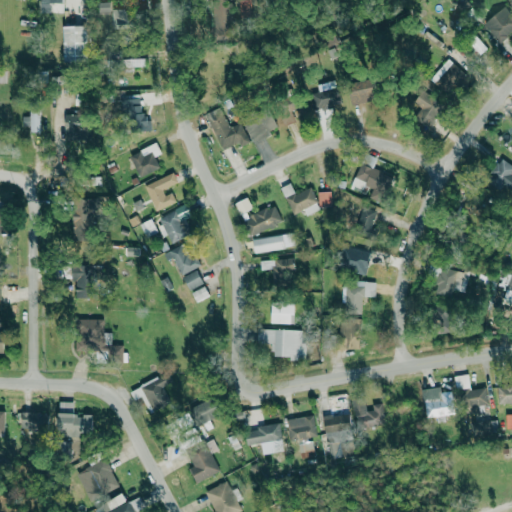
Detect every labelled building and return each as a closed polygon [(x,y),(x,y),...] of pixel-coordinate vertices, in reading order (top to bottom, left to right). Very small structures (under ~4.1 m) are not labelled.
[(109,2),(96,2),(96,12),(109,12),(109,2)] [(483,23),(499,42),(511,31),(511,17),(503,7),(483,23)] [(127,8),(112,9),(113,28),(128,28),(127,8)] [(215,37),(227,36),(225,12),(212,13),(215,37)] [(62,26),(64,61),(87,61),(86,25),(62,26)] [(480,55),(487,48),(477,36),(469,43),(480,55)] [(466,73),(447,58),(429,80),(449,95),(466,73)] [(347,83),(352,104),(379,99),(374,77),(347,83)] [(311,93),(316,111),(342,104),(338,87),(311,93)] [(433,118),(443,102),(422,89),(412,104),(433,118)] [(121,99),(122,119),(130,119),(131,132),(148,130),(146,112),(141,113),(140,98),(121,99)] [(255,108),(256,111),(269,105),(278,123),(267,128),(271,135),(254,143),(240,116),(255,108)] [(219,107),(230,127),(241,121),(251,141),(242,145),(239,141),(224,149),(206,114),(219,107)] [(23,126),(30,126),(30,131),(39,131),(39,109),(29,109),(29,116),(23,116),(23,126)] [(91,114),(65,114),(64,140),(90,141),(91,114)] [(130,155),(140,176),(160,166),(155,156),(161,152),(156,141),(140,149),(140,150),(130,155)] [(394,177),(372,167),(376,158),(366,153),(352,183),(371,192),(368,197),(382,204),(394,177)] [(511,173),(511,174),(511,173),(511,165),(502,158),(488,178),(508,193),(511,186),(511,173)] [(173,171),(178,181),(162,189),(165,195),(171,192),(175,200),(156,209),(144,185),(173,171)] [(60,176),(60,184),(101,184),(101,176),(60,176)] [(317,204),(311,187),(294,193),(291,183),(281,186),(291,213),(317,204)] [(319,207),(332,206),(330,191),(318,192),(319,207)] [(73,197),(73,239),(92,239),(92,212),(98,212),(98,197),(73,197)] [(186,202),(192,213),(184,217),(192,231),(172,242),(158,217),(186,202)] [(266,207),(267,209),(275,205),(282,219),(274,223),(275,226),(271,228),(270,226),(250,236),(243,221),(251,217),(250,215),(266,207)] [(376,211),(362,207),(356,229),(370,233),(376,211)] [(140,223),(146,237),(157,232),(151,218),(140,223)] [(254,253),(291,247),(289,233),(252,239),(254,253)] [(183,243),(191,258),(197,255),(201,264),(182,274),(172,257),(167,259),(164,253),(183,243)] [(367,272),(369,249),(344,248),(342,270),(367,272)] [(294,272),(292,257),(261,261),(262,270),(270,269),(273,287),(289,285),(287,273),(294,272)] [(441,273),(440,264),(431,265),(434,295),(453,293),(451,272),(441,273)] [(72,281),(75,281),(76,297),(93,297),(92,265),(71,265),(72,281)] [(203,284),(196,270),(182,276),(189,290),(203,284)] [(343,282),(343,311),(363,311),(363,296),(375,296),(375,282),(343,282)] [(209,296),(204,286),(191,292),(196,302),(209,296)] [(293,324),(294,302),(270,302),(270,323),(293,324)] [(450,329),(448,309),(433,310),(434,330),(450,329)] [(360,349),(361,317),(340,316),(340,349),(360,349)] [(123,345),(111,344),(111,332),(103,332),(103,320),(86,319),(85,344),(108,345),(107,361),(122,362),(123,345)] [(306,330),(257,328),(257,342),(272,343),(272,357),(305,358),(306,330)] [(484,387),(471,390),(468,373),(456,376),(464,415),(480,412),(478,406),(488,404),(484,387)] [(129,390),(133,400),(143,396),(151,415),(173,406),(160,376),(129,390)] [(511,386),(498,386),(498,403),(511,403),(511,386)] [(422,389),(426,418),(454,414),(451,391),(441,392),(440,387),(422,389)] [(382,405),(366,407),(364,396),(352,397),(356,429),(385,426),(382,405)] [(217,417),(212,400),(189,407),(195,425),(217,417)] [(57,435),(91,436),(91,415),(73,415),(73,402),(58,401),(57,435)] [(47,432),(48,413),(22,411),(21,431),(47,432)] [(323,416),(330,460),(355,456),(347,412),(323,416)] [(290,440),(298,439),(301,458),(312,457),(309,437),(317,436),(314,415),(286,419),(290,440)] [(494,433),(490,419),(471,425),(475,439),(494,433)] [(283,439),(280,423),(244,430),(247,446),(283,439)] [(196,482),(220,472),(207,444),(187,454),(192,466),(189,467),(196,482)] [(89,478),(82,482),(91,500),(119,486),(104,458),(84,469),(89,478)] [(213,511),(239,511),(241,511),(226,481),(204,492),(213,511)] [(132,511),(124,494),(108,501),(112,511),(109,511),(132,511)]
